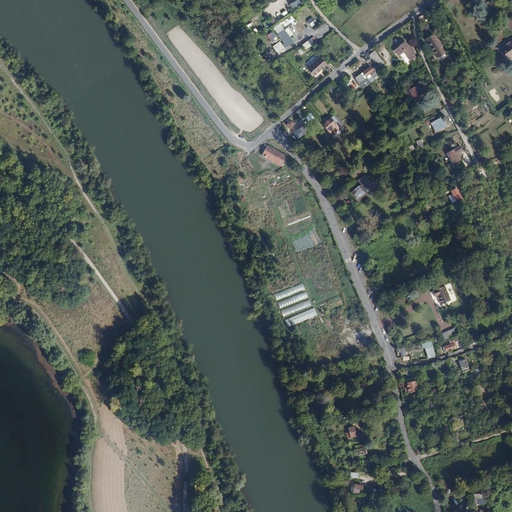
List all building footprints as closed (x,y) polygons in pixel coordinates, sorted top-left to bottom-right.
[(287,38),(285,39),(282,34),(283,32),(282,30),(276,35),(280,42),(273,47),(277,53),(284,48),(285,49),(292,44),(287,38)] [(442,55),(431,35),(423,39),(433,60),(442,55)] [(305,50),(317,42),(314,37),(302,44),(305,50)] [(511,38),(500,48),(508,59),(511,55),(511,38)] [(401,54),(403,53),(402,52),(408,48),(404,42),(398,46),(399,47),(393,50),(397,57),(401,54)] [(304,51),(299,46),(295,49),(296,51),(300,55),(304,51)] [(402,52),(403,53),(408,61),(409,62),(415,58),(413,54),(415,53),(410,47),(408,48),(402,52)] [(384,64),(374,51),(369,55),(372,58),(373,57),(381,67),(384,64)] [(318,70),(319,70),(326,64),(319,57),(306,68),(308,71),(310,69),(314,75),(317,72),(316,71),(314,74),(311,71),(311,70),(309,68),(315,62),(317,65),(318,64),(320,67),(318,70)] [(379,68),(381,67),(373,57),(372,58),(377,65),(379,68)] [(317,72),(319,70),(318,70),(320,67),(318,64),(317,65),(315,62),(309,68),(311,70),(311,71),(314,74),(316,71),(317,72)] [(387,68),(384,64),(381,67),(379,68),(378,69),(380,72),(387,68)] [(373,71),(373,72),(378,69),(379,68),(377,65),(371,69),(369,67),(355,78),(362,89),(373,81),(368,75),(373,71)] [(380,72),(378,69),(373,72),(370,75),(373,80),(381,74),(380,72)] [(409,98),(429,86),(426,82),(415,89),(414,88),(407,92),(409,96),(408,96),(409,98)] [(429,87),(429,86),(409,98),(410,100),(416,97),(419,101),(414,104),(414,105),(420,102),(417,97),(423,94),(421,91),(429,87)] [(340,123),(340,122),(337,118),(332,122),(325,129),(331,135),(338,129),(338,128),(342,125),(340,123)] [(322,125),(325,129),(332,122),(330,119),(322,125)] [(441,122),(440,119),(435,122),(430,125),(435,135),(446,130),(445,128),(444,128),(441,130),(438,124),(441,122)] [(309,129),(305,124),(301,127),(302,128),(298,132),(297,131),(293,134),(297,139),(309,129)] [(286,157),(266,146),(261,156),(266,159),(268,156),(281,164),(286,157)] [(446,154),(452,165),(460,160),(457,154),(462,151),(459,146),(446,154)] [(280,167),(281,164),(268,156),(266,159),(280,167)] [(363,189),(370,184),(364,176),(357,181),(363,189)] [(381,182),(378,178),(372,182),(376,187),(378,186),(381,182)] [(374,189),(370,184),(363,189),(357,181),(354,182),(357,186),(349,192),(355,199),(361,194),(363,196),(374,189)] [(452,195),(456,201),(461,198),(460,196),(455,188),(450,192),(452,195)] [(438,223),(441,221),(442,220),(439,216),(434,219),(437,224),(438,223)] [(445,303),(450,301),(443,286),(442,286),(442,287),(434,290),(432,291),(434,297),(436,296),(437,296),(441,304),(445,303)] [(459,335),(456,328),(442,333),(445,341),(459,335)] [(449,342),(450,345),(444,348),(445,352),(457,347),(455,343),(454,340),(449,342)] [(435,357),(432,342),(421,345),(422,349),(425,348),(428,359),(435,357)] [(467,366),(465,360),(458,362),(461,372),(466,370),(465,367),(467,366)] [(405,384),(406,388),(408,393),(417,391),(415,381),(405,384)] [(346,396),(345,392),(339,394),(341,403),(347,401),(347,400),(350,400),(348,396),(346,396)] [(366,454),(365,448),(353,451),(354,452),(350,453),(351,457),(366,454)] [(362,491),(362,487),(353,487),(352,495),(359,495),(359,491),(362,491)]
